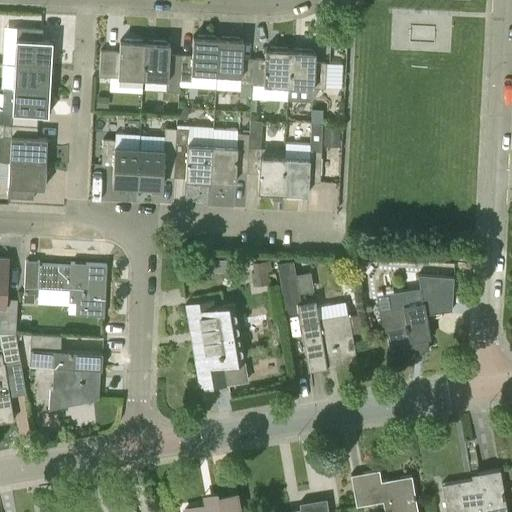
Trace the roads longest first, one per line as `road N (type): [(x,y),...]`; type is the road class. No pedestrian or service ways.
road 1 (residential): [(133,448),(486,388)]
road 2 (residential): [(73,225),(85,0)]
road 3 (residential): [(133,448),(140,233)]
road 4 (unclassified): [(486,388),(494,179)]
road 5 (residential): [(340,227),(162,217),(140,233)]
road 6 (residential): [(494,179),(503,0)]
road 7 (residential): [(296,0),(135,0)]
road 8 (residential): [(0,470),(133,448)]
